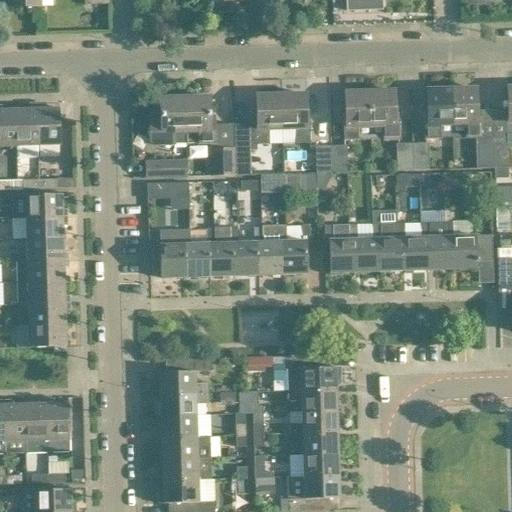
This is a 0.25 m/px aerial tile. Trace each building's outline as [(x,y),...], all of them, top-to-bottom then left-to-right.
[(241,1),(240,0),(208,0),(208,1),(221,1),(221,14),(240,13),(240,1),(241,1)] [(346,0),(347,11),(383,10),(382,0),(346,0)] [(452,125),(451,89),(427,90),(428,120),(424,120),(425,139),(439,138),(439,125),(452,125)] [(476,89),(451,89),(452,125),(465,124),(465,138),(480,137),(479,118),(477,118),(476,89)] [(395,121),(393,91),(370,92),(371,127),(384,127),(385,139),(398,139),(398,121),(395,121)] [(371,127),(370,92),(346,93),(347,122),(344,122),(344,141),(358,141),(358,127),(371,127)] [(305,94),(280,95),(281,129),(295,129),(295,134),(296,143),(310,143),(309,122),(306,123),(305,94)] [(254,124),(234,125),(235,176),(250,176),(250,150),(256,150),(256,144),(269,144),(269,135),(268,130),(281,129),(280,95),(256,95),(257,124),(254,124)] [(186,132),(185,97),(161,98),(162,126),(151,126),(151,145),(186,144),(186,132)] [(211,117),(210,97),(185,97),(186,132),(186,144),(200,143),(209,143),(210,177),(235,176),(234,149),(234,125),(214,125),(214,117),(211,117)] [(39,147),(38,108),(16,109),(17,147),(39,147)] [(60,108),(38,108),(39,147),(61,146),(60,108)] [(0,147),(17,147),(16,109),(0,109),(0,147)] [(510,141),(506,141),(493,142),(494,169),(510,168),(510,141)] [(494,169),(493,142),(477,142),(478,169),(494,169)] [(412,172),(411,144),(395,145),(396,172),(412,172)] [(428,144),(411,144),(412,172),(428,171),(428,144)] [(316,174),(331,173),(332,173),(331,146),(315,147),(316,174)] [(346,146),(331,146),(332,173),(347,173),(346,146)] [(186,162),(160,163),(147,163),(148,179),(187,178),(186,162)] [(331,173),(316,174),(316,183),(326,187),(331,173)] [(316,174),(300,174),(301,190),(316,189),(316,183),(316,174)] [(271,175),(261,176),(261,191),(272,191),(271,175)] [(61,180),(39,181),(40,190),(62,189),(61,180)] [(0,191),(13,191),(13,181),(0,181),(0,191)] [(40,190),(39,181),(22,181),(23,191),(40,190)] [(188,197),(187,184),(148,185),(148,198),(188,197)] [(63,218),(62,195),(13,197),(14,219),(25,219),(63,218)] [(496,212),(497,231),(509,230),(509,211),(496,212)] [(63,218),(25,219),(26,240),(63,239),(63,218)] [(420,238),(420,224),(404,225),(395,225),(396,239),(401,239),(402,271),(426,270),(425,238),(420,238)] [(444,238),(444,224),(420,224),(420,238),(425,238),(426,270),(450,269),(449,238),(444,238)] [(490,235),(474,236),(453,236),(452,224),(444,224),(444,238),(449,238),(450,269),(475,269),(475,262),(491,261),(490,235)] [(402,271),(401,239),(396,239),(395,225),(371,226),(372,240),(378,240),(379,272),(402,271)] [(355,273),(354,241),(348,241),(348,227),(332,227),(324,227),(324,241),(329,241),(330,273),(355,273)] [(379,272),(378,240),(372,240),(357,241),(356,227),(348,227),(348,241),(354,241),(355,273),(379,272)] [(306,274),(306,242),(310,242),(309,228),(286,229),(286,243),(280,243),(281,275),(306,274)] [(256,244),(262,243),(262,229),(253,229),(254,244),(238,244),(232,244),(233,276),(257,275),(256,244)] [(281,275),(280,243),(286,243),(286,229),(277,229),(262,229),(262,243),(256,244),(257,275),(281,275)] [(186,278),(185,246),(190,246),(189,230),(160,230),(161,278),(186,278)] [(232,244),(238,244),(238,230),(229,230),(229,245),(214,245),(209,245),(210,277),(233,276),(232,244)] [(209,245),(214,245),(214,231),(205,231),(206,245),(190,246),(185,246),(186,278),(210,277),(209,245)] [(64,261),(63,239),(26,240),(27,262),(64,261)] [(511,257),(498,258),(498,290),(511,290),(511,293),(511,257)] [(64,261),(27,262),(15,262),(16,284),(65,283),(64,261)] [(65,304),(65,283),(16,284),(16,306),(28,305),(65,304)] [(66,326),(65,304),(28,305),(29,327),(66,326)] [(67,348),(66,326),(29,327),(30,349),(67,348)] [(340,370),(337,370),(337,368),(331,368),(330,356),(285,357),(286,393),(337,391),(337,384),(341,384),(340,370)] [(207,384),(195,384),(195,373),(211,372),(210,360),(166,362),(167,374),(161,374),(161,396),(208,395),(207,384)] [(338,413),(337,391),(286,393),(287,403),(302,402),(302,414),(338,413)] [(258,393),(248,394),(249,405),(259,405),(258,393)] [(248,394),(239,394),(240,414),(249,414),(249,405),(248,394)] [(196,417),(196,404),(208,404),(208,395),(161,396),(162,418),(196,417)] [(47,442),(46,404),(25,405),(26,454),(48,453),(47,442)] [(69,404),(46,404),(47,442),(48,453),(67,453),(70,453),(70,441),(69,404)] [(26,454),(25,405),(3,406),(5,454),(26,454)] [(339,434),(338,413),(302,414),(303,423),(288,424),(288,436),(339,434)] [(197,439),(196,417),(162,418),(162,440),(197,439)] [(246,425),(236,426),(237,437),(246,437),(246,425)] [(263,425),(254,425),(254,437),(264,437),(263,425)] [(339,456),(339,434),(288,436),(288,445),(303,444),(304,457),(339,456)] [(247,448),(246,437),(237,437),(237,449),(247,448)] [(264,448),(264,437),(254,437),(254,448),(264,448)] [(197,439),(162,440),(163,461),(197,460),(197,447),(209,446),(209,438),(197,439)] [(340,477),(339,456),(304,457),(304,477),(305,478),(340,477)] [(198,482),(197,460),(163,461),(163,483),(198,482)] [(247,469),(238,469),(238,480),(247,480),(247,469)] [(265,469),(255,469),(256,480),(265,480),(273,480),(273,474),(265,474),(265,469)] [(49,485),(49,475),(32,476),(32,485),(49,485)] [(65,475),(49,475),(49,485),(65,484),(65,475)] [(22,477),(5,477),(6,487),(22,486),(22,477)] [(304,477),(287,477),(288,500),(288,511),(308,511),(312,511),(335,511),(335,499),(341,499),(340,477),(305,478),(304,477)] [(265,480),(256,480),(256,491),(265,491),(265,480)] [(199,504),(198,482),(163,483),(164,489),(159,489),(159,504),(169,504),(169,511),(215,511),(215,503),(199,504)] [(72,511),(72,490),(34,492),(34,511),(72,511)]
